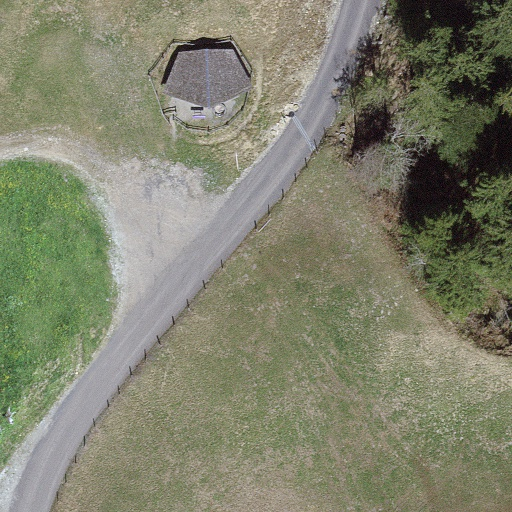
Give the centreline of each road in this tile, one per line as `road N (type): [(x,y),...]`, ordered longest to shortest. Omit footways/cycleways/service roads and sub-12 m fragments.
road 1 (track): [(372,0),(306,146),(196,260),(84,399),(34,511)]
road 2 (track): [(0,163),(20,148),(79,154),(196,260)]
